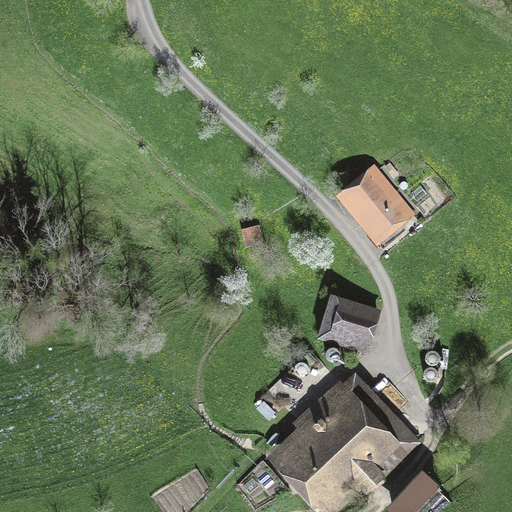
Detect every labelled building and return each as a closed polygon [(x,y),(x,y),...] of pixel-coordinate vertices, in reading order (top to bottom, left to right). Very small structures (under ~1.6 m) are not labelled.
[(423,227),(434,217),(390,164),(348,199),(390,249),(420,223),(423,227)] [(258,233),(244,236),(247,250),(261,247),(258,233)] [(366,355),(379,312),(346,303),(334,345),(366,355)] [(370,496),(422,450),(370,390),(348,389),(300,431),(310,443),(287,463),(325,506),(347,487),(357,499),(365,493),(360,488),(361,487),(370,496)] [(435,511),(448,499),(424,476),(393,509),(395,511),(435,511)]
